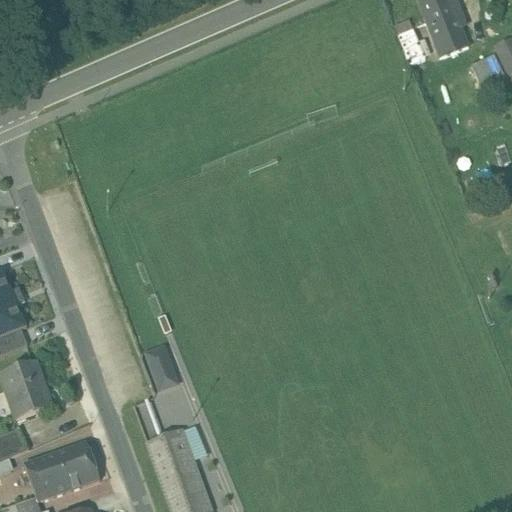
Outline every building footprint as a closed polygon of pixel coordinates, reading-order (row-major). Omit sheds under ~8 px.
[(415,0),(439,62),(469,50),(449,0),(415,0)] [(414,34),(399,40),(411,68),(425,62),(414,34)] [(511,49),(498,56),(509,79),(511,79),(511,81),(511,49)] [(494,53),(483,58),(492,77),(502,72),(494,53)] [(2,272),(0,272),(0,340),(27,329),(2,272)] [(158,394),(180,386),(165,346),(143,354),(158,394)] [(36,367),(1,379),(16,423),(51,410),(36,367)] [(19,432),(0,440),(0,465),(29,454),(19,432)] [(208,511),(194,470),(181,434),(147,446),(171,511),(208,511)] [(86,447),(24,468),(36,501),(38,506),(100,485),(86,447)] [(36,501),(5,511),(39,511),(38,506),(36,501)]
